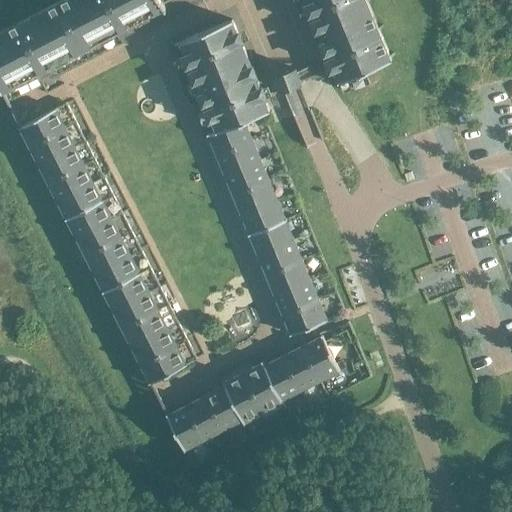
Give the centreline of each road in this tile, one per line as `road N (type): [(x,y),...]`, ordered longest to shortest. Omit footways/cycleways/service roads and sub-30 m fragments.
road 1 (unclassified): [(449,511),(349,221)]
road 2 (track): [(408,396),(175,511)]
road 3 (unclassified): [(511,160),(349,221)]
